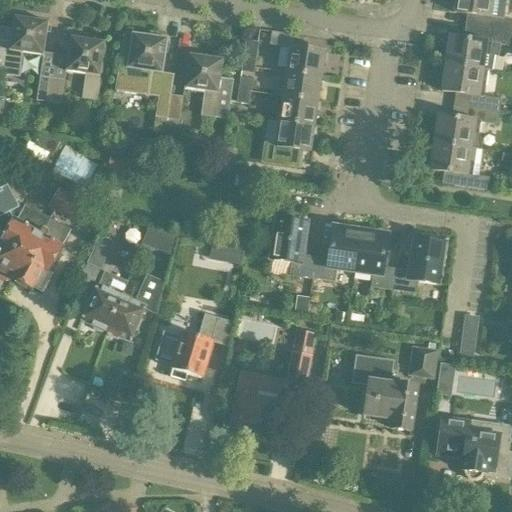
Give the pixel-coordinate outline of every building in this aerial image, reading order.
[(511,20),(504,19),(506,0),(456,0),(454,13),(479,17),(477,29),(510,34),(511,20)] [(48,23),(14,18),(12,30),(0,27),(0,75),(19,78),(23,54),(43,57),(48,23)] [(492,71),(494,57),(498,58),(500,46),(508,47),(510,34),(477,29),(475,41),(451,37),(447,65),(482,70),(492,71)] [(162,75),(167,41),(132,35),(131,44),(123,42),(116,91),(148,95),(152,73),(162,75)] [(96,102),(105,44),(70,38),(65,73),(86,76),(82,100),(96,102)] [(254,75),(258,43),(246,41),(241,73),(254,75)] [(289,48),(286,73),(322,79),(326,53),(289,48)] [(233,81),(221,80),(223,61),(189,56),(184,90),(204,93),(201,117),(227,121),(233,81)] [(482,70),(447,65),(442,92),(467,96),(465,108),(498,113),(500,100),(484,97),(486,86),(479,85),(482,70)] [(322,79),(286,73),(282,97),(318,103),(322,79)] [(48,103),(52,79),(40,77),(37,101),(48,103)] [(52,79),(48,103),(61,105),(64,81),(52,79)] [(240,79),(238,91),(251,93),(253,81),(240,79)] [(251,93),(238,91),(236,103),(249,105),(251,93)] [(183,98),(170,97),(167,120),(179,122),(183,98)] [(318,103),(282,97),(278,122),(315,127),(318,103)] [(498,113),(465,108),(464,120),(439,116),(435,144),(482,151),(482,142),(480,138),(478,135),(480,124),(496,126),(498,113)] [(315,127),(278,122),(275,147),(267,146),(265,158),(298,163),(300,151),(311,153),(315,127)] [(482,151),(435,144),(431,171),(455,175),(454,187),(487,192),(488,179),(478,177),(482,152),(482,151)] [(63,147),(54,172),(88,184),(97,159),(63,147)] [(107,173),(130,177),(135,155),(111,151),(107,173)] [(502,163),(511,164),(511,155),(503,154),(502,163)] [(40,236),(49,219),(25,205),(23,209),(18,206),(7,186),(0,189),(0,218),(10,213),(14,222),(1,246),(3,247),(0,251),(0,278),(6,282),(12,281),(13,279),(18,268),(20,268),(23,264),(21,262),(24,257),(26,258),(39,235),(40,236)] [(66,204),(70,196),(58,189),(48,209),(67,219),(73,208),(66,204)] [(88,205),(70,196),(66,204),(73,208),(67,219),(78,225),(88,205)] [(289,277),(312,280),(315,258),(302,256),(307,224),(296,223),(297,219),(279,217),(278,220),(276,220),(270,261),(291,265),(289,277)] [(71,231),(49,219),(40,236),(39,235),(26,258),(24,257),(21,262),(23,264),(20,268),(18,268),(13,279),(16,281),(15,283),(28,290),(29,288),(33,290),(34,288),(43,293),(53,275),(49,273),(62,248),(71,231)] [(336,271),(354,274),(361,229),(344,226),(343,230),(332,228),(328,260),(315,258),(312,280),(334,284),(336,271)] [(147,229),(142,244),(170,256),(176,235),(147,229)] [(370,289),(393,292),(396,270),(383,269),(388,236),(377,235),(378,231),(361,229),(354,274),(372,276),(370,289)] [(88,264),(101,271),(114,243),(101,237),(88,264)] [(396,270),(393,292),(416,295),(417,283),(438,286),(444,245),(442,244),(443,241),(425,238),(424,242),(414,240),(409,272),(396,270)] [(213,244),(210,259),(241,265),(244,250),(213,244)] [(104,273),(98,287),(82,322),(93,327),(94,331),(101,334),(105,332),(121,298),(128,283),(104,273)] [(136,304),(121,298),(105,332),(107,333),(108,337),(115,340),(119,338),(130,343),(145,309),(156,314),(164,285),(148,278),(136,304)] [(309,298),(297,296),(294,314),(307,316),(309,298)] [(345,315),(338,314),(336,325),(343,326),(345,315)] [(164,332),(155,362),(174,368),(171,378),(185,382),(187,376),(201,380),(212,343),(229,348),(233,324),(206,316),(199,338),(184,334),(183,338),(164,332)] [(315,336),(297,333),(287,385),(305,389),(315,336)] [(461,344),(459,359),(472,361),(476,337),(463,335),(461,344)] [(433,380),(436,360),(437,354),(413,350),(409,377),(433,380)] [(411,433),(417,389),(398,387),(399,382),(390,380),(393,363),(373,361),(357,359),(353,384),(369,386),(364,418),(392,422),(390,430),(411,433)] [(453,378),(455,366),(441,364),(439,376),(453,378)] [(241,372),(230,428),(277,437),(288,382),(241,372)] [(507,456),(511,429),(501,427),(501,428),(442,419),(437,452),(439,452),(439,450),(460,453),(459,459),(463,460),(461,472),(464,473),(466,478),(470,481),(475,482),(480,480),(483,475),(486,476),(486,475),(494,476),(497,454),(507,456)]
